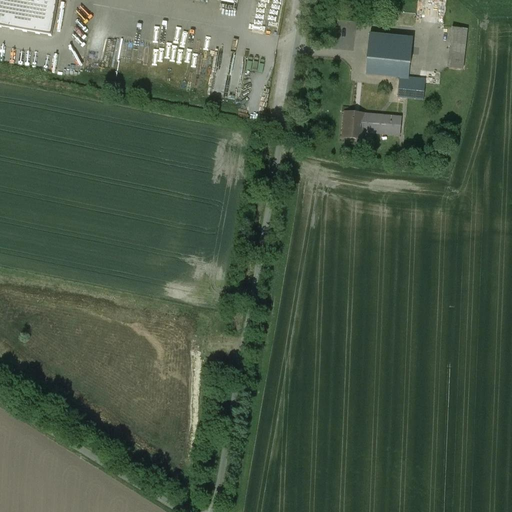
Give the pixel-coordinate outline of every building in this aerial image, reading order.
[(58,0),(0,0),(0,28),(52,37),(58,0)] [(468,30),(453,29),(448,69),(463,70),(468,30)] [(414,39),(370,34),(367,60),(368,60),(411,65),(414,39)] [(411,65),(368,60),(366,75),(401,78),(399,98),(423,101),(425,85),(414,84),(414,80),(409,79),(411,65)] [(402,119),(364,116),(364,115),(346,114),(344,139),(362,140),(363,133),(400,137),(400,138),(402,118),(402,119)]
